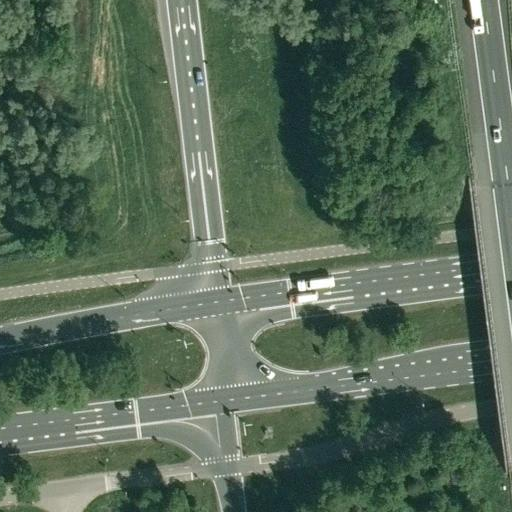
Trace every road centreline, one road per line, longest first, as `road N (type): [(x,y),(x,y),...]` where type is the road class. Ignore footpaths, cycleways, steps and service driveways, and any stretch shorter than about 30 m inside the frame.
road 1 (motorway): [(190,0),(223,304)]
road 2 (primary): [(222,401),(511,363)]
road 3 (primary): [(511,265),(223,304)]
road 4 (unclassified): [(229,467),(296,459),(511,404)]
road 5 (unclassified): [(0,497),(229,467)]
road 6 (primary): [(223,304),(0,344)]
road 7 (motorway): [(483,0),(511,219)]
road 8 (motorway): [(229,467),(171,429),(22,429)]
road 9 (primary): [(22,429),(222,401)]
